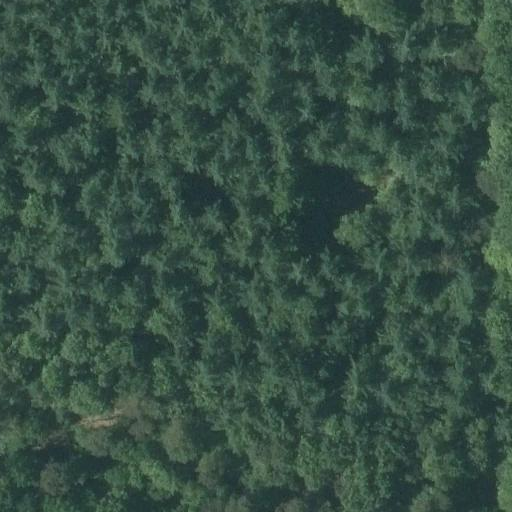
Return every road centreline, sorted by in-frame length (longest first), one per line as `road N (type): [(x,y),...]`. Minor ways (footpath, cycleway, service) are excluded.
road 1 (track): [(511,464),(480,0)]
road 2 (track): [(0,474),(239,511)]
